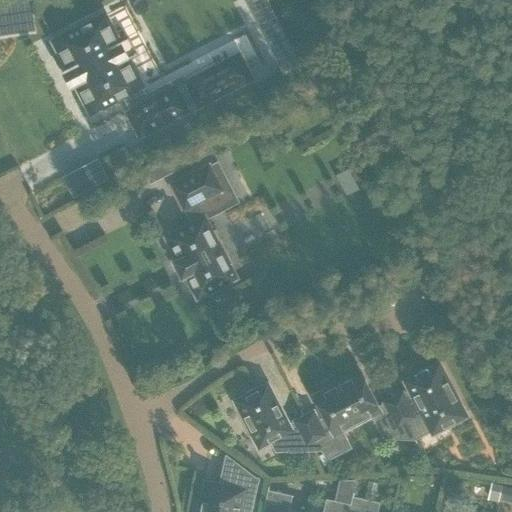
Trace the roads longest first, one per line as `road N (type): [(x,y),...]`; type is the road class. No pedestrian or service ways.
road 1 (residential): [(136,421),(263,346),(336,326),(418,321)]
road 2 (track): [(123,511),(0,290)]
road 3 (residential): [(136,421),(92,321),(12,202)]
